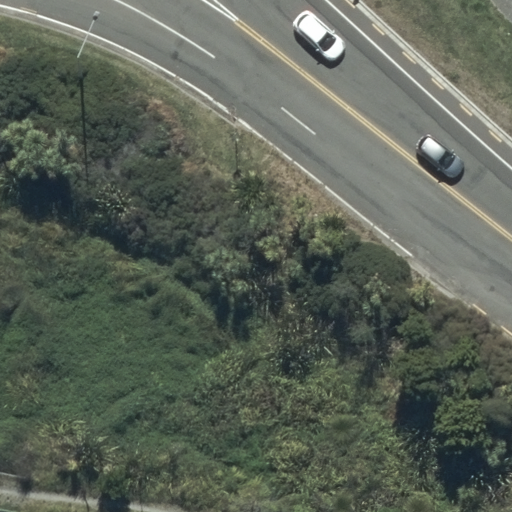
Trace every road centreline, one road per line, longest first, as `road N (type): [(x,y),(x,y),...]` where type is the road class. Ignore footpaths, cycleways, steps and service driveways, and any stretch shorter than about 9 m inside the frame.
road 1 (tertiary): [(511,255),(420,211),(223,52),(121,0)]
road 2 (tertiary): [(278,0),(476,167),(511,218)]
